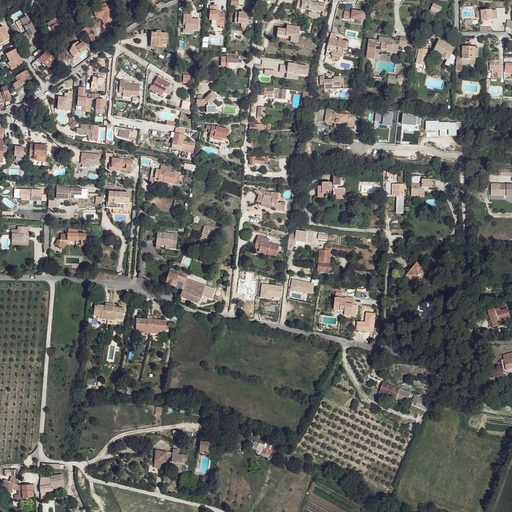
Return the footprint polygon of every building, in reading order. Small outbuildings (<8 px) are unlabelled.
[(317,3),(298,1),(297,6),(301,6),(301,9),(316,11),(323,12),(324,4),(317,3)] [(432,3),(429,11),(438,14),(441,6),(432,3)] [(106,4),(99,7),(100,10),(96,12),(95,14),(97,18),(102,20),(104,25),(107,23),(119,17),(113,5),(108,7),(106,4)] [(345,4),(344,12),(351,13),(352,11),(353,6),(345,4)] [(210,11),(209,20),(216,20),(216,23),(224,24),(225,15),(220,14),(217,14),(218,11),(218,7),(210,6),(210,11)] [(477,11),(477,19),(482,19),(482,20),(483,20),(492,19),(492,17),(497,17),(496,10),(491,11),(482,11),(482,9),(477,9),(477,11)] [(236,11),(235,22),(241,23),(241,25),(248,25),(249,12),(242,12),(236,11)] [(351,13),(344,12),(343,19),(350,20),(351,19),(361,21),(362,12),(352,11),(351,13)] [(191,15),(184,14),(183,33),(193,33),(193,30),(198,30),(199,20),(191,19),(191,15)] [(27,16),(20,19),(27,32),(22,34),(26,41),(37,35),(27,16)] [(61,16),(47,23),(49,27),(50,27),(52,32),(51,35),(56,38),(59,31),(58,29),(64,26),(61,21),(63,20),(61,16)] [(104,25),(102,26),(107,33),(112,30),(107,23),(104,25)] [(290,41),(298,42),(301,27),(287,25),(287,28),(282,28),(278,28),(277,33),(291,35),(290,41)] [(3,26),(0,27),(0,44),(10,38),(3,26)] [(87,27),(81,30),(86,38),(88,37),(92,45),(95,43),(92,37),(93,37),(92,34),(91,34),(87,27)] [(112,30),(107,33),(110,37),(116,33),(113,29),(112,30)] [(151,33),(150,45),(163,46),(163,44),(166,44),(167,34),(161,34),(156,34),(151,33)] [(335,37),(330,35),(326,54),(331,55),(330,57),(341,59),(342,53),(343,52),(345,52),(346,44),(341,43),(342,42),(334,40),(335,37)] [(377,40),(376,45),(381,46),(381,50),(395,52),(396,44),(397,43),(396,43),(396,40),(389,39),(389,37),(379,36),(379,40),(377,40)] [(400,37),(399,46),(407,47),(407,45),(410,45),(411,38),(400,37)] [(368,38),(366,56),(374,58),(376,45),(377,40),(368,38)] [(72,44),(69,51),(72,56),(79,52),(80,53),(87,49),(83,42),(78,44),(77,41),(72,44)] [(455,57),(450,54),(454,48),(440,41),(435,51),(443,56),(442,57),(447,61),(445,65),(453,69),(454,62),(453,61),(455,57)] [(475,47),(463,46),(462,59),(471,59),(475,59),(475,47)] [(16,49),(6,54),(10,62),(14,69),(25,63),(16,49)] [(47,52),(39,59),(43,64),(44,63),(48,67),(55,61),(55,60),(47,52)] [(417,63),(416,67),(424,69),(426,53),(418,52),(418,53),(417,63)] [(238,63),(238,58),(238,55),(227,55),(227,58),(222,58),(221,66),(227,66),(228,63),(238,63)] [(500,60),(487,60),(487,65),(488,65),(488,70),(492,70),(493,76),(500,76),(500,60)] [(297,64),(288,63),(286,77),(291,77),(292,73),(298,74),(298,73),(307,74),(308,66),(296,65),(297,64)] [(26,71),(16,76),(19,81),(16,82),(19,87),(25,83),(24,81),(30,78),(26,71)] [(390,76),(389,82),(399,83),(399,81),(405,79),(403,73),(399,75),(400,77),(398,77),(397,77),(390,76)] [(324,76),(319,76),(320,84),(324,84),(324,89),(333,88),(333,86),(344,85),(343,75),(333,76),(333,78),(324,79),(324,76)] [(105,86),(103,86),(104,77),(93,76),(93,81),(92,81),(91,89),(96,90),(96,91),(104,91),(105,86)] [(159,76),(153,86),(164,92),(168,86),(169,87),(171,83),(159,76)] [(124,81),(119,81),(118,93),(122,94),(122,95),(130,96),(138,97),(139,86),(129,85),(127,84),(124,84),(124,81)] [(7,87),(0,90),(3,98),(0,98),(0,100),(1,103),(5,102),(5,103),(12,100),(12,99),(9,92),(7,87)] [(86,88),(79,87),(76,105),(82,106),(81,111),(89,112),(91,99),(86,98),(87,93),(85,93),(86,88)] [(274,88),(274,90),(267,89),(262,88),(262,96),(267,96),(267,98),(284,99),(285,89),(274,88)] [(71,109),(73,91),(67,91),(67,93),(65,93),(64,97),(58,97),(57,109),(65,110),(66,108),(71,109)] [(212,92),(204,100),(197,100),(197,107),(203,107),(207,106),(208,103),(210,105),(217,97),(212,92)] [(91,99),(96,99),(95,110),(103,111),(104,100),(99,100),(99,94),(92,94),(91,99)] [(183,103),(182,110),(188,111),(190,104),(183,103)] [(393,112),(376,109),(375,121),(383,122),(382,124),(392,125),(393,112)] [(327,110),(325,122),(355,126),(356,114),(327,110)] [(421,115),(403,113),(402,125),(416,126),(417,124),(420,124),(421,115)] [(75,119),(69,124),(72,127),(78,122),(75,119)] [(439,120),(425,120),(425,130),(448,130),(448,135),(456,134),(456,123),(450,123),(450,122),(439,122),(439,120)] [(77,127),(77,132),(81,132),(80,133),(89,134),(89,133),(92,133),(92,135),(98,136),(99,129),(96,129),(96,124),(92,124),(91,127),(87,127),(87,123),(82,123),(81,123),(81,127),(77,127)] [(211,127),(210,137),(214,138),(213,139),(220,140),(221,138),(227,140),(229,130),(211,127)] [(132,132),(120,130),(118,137),(133,140),(134,140),(135,140),(136,133),(132,132)] [(174,133),(172,145),(171,150),(181,152),(182,147),(183,142),(184,135),(174,133)] [(183,142),(182,147),(181,152),(192,154),(193,149),(194,144),(183,142)] [(31,145),(30,160),(38,160),(39,156),(46,157),(47,146),(46,146),(42,146),(31,145)] [(24,148),(15,147),(15,157),(24,157),(24,148)] [(99,156),(81,153),(81,156),(80,164),(81,164),(89,165),(98,166),(99,156)] [(112,164),(111,168),(126,169),(126,172),(131,173),(132,161),(112,159),(112,164)] [(195,171),(196,166),(184,163),(183,169),(195,171)] [(109,164),(109,170),(112,171),(126,172),(126,169),(111,168),(112,164),(109,164)] [(154,169),(152,180),(177,185),(179,175),(154,169)] [(412,186),(411,194),(425,193),(425,189),(432,189),(432,180),(422,180),(422,185),(412,186)] [(318,188),(318,198),(326,199),(326,194),(330,194),(331,191),(331,184),(322,184),(322,187),(318,188)] [(394,185),(394,195),(404,194),(404,185),(394,185)] [(43,189),(21,188),(20,197),(22,197),(32,197),(32,199),(32,200),(42,200),(43,194),(43,189)] [(83,189),(58,188),(57,199),(69,199),(69,195),(75,196),(82,196),(83,189)] [(256,201),(261,202),(267,205),(267,203),(272,205),(272,208),(273,208),(276,208),(276,210),(286,211),(287,202),(282,202),(282,203),(279,202),(280,193),(272,192),(271,196),(264,194),(263,190),(258,188),(255,190),(259,194),(256,201)] [(333,191),(333,201),(344,201),(345,190),(334,190),(333,190),(333,191)] [(107,192),(106,202),(128,204),(128,203),(131,203),(132,198),(127,198),(128,193),(107,192)] [(13,229),(12,240),(22,241),(22,244),(28,245),(29,226),(19,226),(18,229),(13,229)] [(58,239),(55,245),(61,248),(65,240),(66,240),(67,233),(68,231),(65,230),(64,234),(60,234),(60,240),(58,239)] [(289,236),(287,251),(290,251),(290,248),(293,247),(294,242),(305,243),(306,233),(289,232),(289,236)] [(67,233),(66,240),(68,241),(77,241),(77,239),(81,239),(80,245),(85,245),(86,234),(77,233),(67,233)] [(157,233),(155,245),(170,246),(169,248),(175,248),(177,234),(157,233)] [(313,234),(312,236),(315,236),(315,237),(319,237),(320,238),(329,239),(329,240),(342,241),(343,241),(346,241),(347,242),(353,243),(353,239),(313,234)] [(255,244),(255,247),(259,248),(259,249),(268,251),(268,255),(276,257),(279,246),(271,244),(271,245),(268,245),(268,243),(269,239),(257,236),(257,238),(261,240),(259,246),(255,244)] [(325,246),(325,250),(328,251),(355,254),(356,249),(352,248),(325,246)] [(255,247),(253,252),(263,255),(263,257),(267,257),(268,255),(268,251),(259,249),(259,248),(255,247)] [(319,250),(318,262),(329,263),(330,254),(328,251),(325,250),(319,250)] [(410,281),(414,284),(418,281),(424,274),(427,270),(423,267),(421,265),(417,261),(414,265),(408,271),(405,276),(409,279),(410,281)] [(318,262),(318,272),(321,272),(328,273),(329,263),(318,262)] [(164,283),(182,289),(186,280),(176,276),(178,271),(169,268),(164,283)] [(187,276),(187,275),(178,271),(176,276),(186,280),(187,276)] [(245,280),(239,279),(237,292),(255,294),(257,281),(253,281),(254,273),(246,272),(245,280)] [(314,283),(292,279),(290,290),(312,294),(314,283)] [(186,280),(182,289),(201,296),(210,299),(212,294),(210,293),(211,289),(204,286),(186,280)] [(283,286),(262,283),(260,298),(272,299),(272,297),(281,298),(283,286)] [(182,289),(180,296),(199,303),(201,296),(182,289)] [(336,297),(334,309),(344,310),(352,311),(354,303),(354,298),(348,297),(347,297),(346,298),(336,297)] [(101,318),(115,320),(116,317),(123,318),(124,307),(114,305),(105,304),(95,303),(94,315),(101,316),(101,318)] [(344,310),(344,313),(353,315),(354,314),(355,313),(356,312),(357,303),(354,303),(352,311),(344,310)] [(499,310),(494,312),(497,321),(510,317),(507,308),(505,309),(499,310)] [(493,309),(486,311),(491,327),(499,325),(497,321),(494,312),(493,309)] [(365,321),(357,321),(356,330),(373,332),(375,313),(366,312),(365,321)] [(166,320),(157,319),(156,319),(147,318),(147,317),(145,317),(145,318),(137,317),(136,329),(143,330),(143,332),(155,332),(159,333),(159,331),(165,331),(166,320)] [(511,353),(503,356),(503,359),(501,360),(502,365),(504,369),(511,367),(511,353)] [(502,365),(489,367),(491,377),(504,376),(504,369),(502,365)] [(414,393),(384,381),(380,392),(396,399),(399,392),(402,393),(412,398),(413,396),(414,393)] [(254,440),(251,447),(256,450),(259,445),(259,443),(254,440)] [(211,442),(199,441),(199,451),(211,451),(211,442)] [(263,447),(259,445),(256,450),(268,455),(271,450),(269,449),(263,447)] [(179,449),(173,448),(172,453),(172,456),(172,461),(170,461),(168,468),(173,469),(173,470),(181,471),(182,462),(187,462),(188,454),(178,453),(179,449)] [(167,452),(156,450),(154,462),(165,464),(167,456),(167,453),(167,452)] [(61,475),(39,477),(39,485),(40,492),(53,490),(53,488),(56,488),(65,487),(64,480),(62,481),(61,475)] [(2,491),(12,493),(14,484),(4,482),(2,491)] [(31,484),(17,486),(18,500),(33,498),(31,484)]
